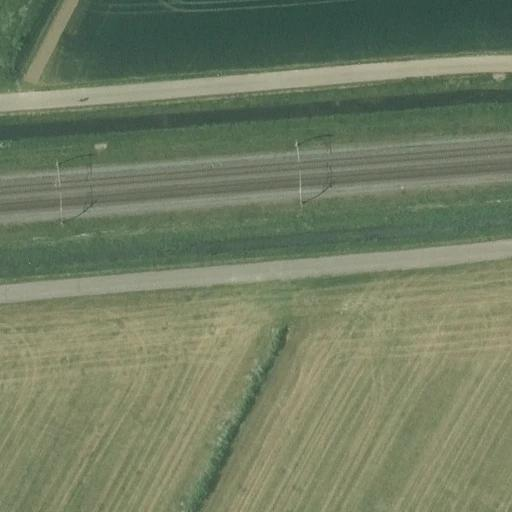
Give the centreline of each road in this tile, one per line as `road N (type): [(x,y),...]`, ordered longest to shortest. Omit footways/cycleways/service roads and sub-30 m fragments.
road 1 (motorway): [(511,353),(0,396)]
road 2 (unclassified): [(511,253),(0,295)]
road 3 (motorway): [(0,448),(511,406)]
road 4 (unclassified): [(0,104),(511,64)]
